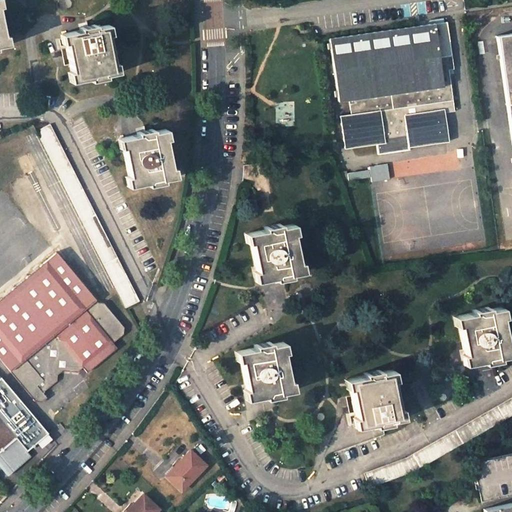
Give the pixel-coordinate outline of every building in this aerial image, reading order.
[(446,21),(329,38),(339,102),(348,100),(351,114),(340,116),(344,148),(376,143),(378,154),(410,149),(410,146),(449,141),(444,112),(455,110),(448,69),(454,68),(446,21)] [(79,29),(63,33),(65,42),(71,71),(72,80),(88,77),(104,74),(114,72),(112,62),(106,34),(104,24),(95,26),(79,29)] [(511,33),(496,36),(511,143),(511,33)] [(125,307),(138,300),(51,127),(44,130),(43,127),(36,130),(125,307)] [(136,134),(120,137),(122,146),(128,175),(130,185),(146,182),(162,178),(172,177),(170,167),(164,138),(162,129),(152,131),(136,134)] [(387,163),(369,166),(372,181),(390,178),(387,163)] [(264,229),(248,233),(250,242),(255,270),(257,280),(274,277),(290,273),(300,271),(298,262),(292,233),(290,223),(280,226),(264,229)] [(62,369),(77,371),(83,366),(87,370),(116,346),(113,341),(124,333),(123,326),(103,302),(97,301),(55,251),(0,296),(0,358),(34,399),(41,400),(46,396),(43,391),(56,380),(57,373),(62,369)] [(472,312),(457,315),(459,325),(464,353),(466,363),(482,360),(499,357),(508,355),(506,345),(501,317),(499,307),(489,309),(472,312)] [(246,389),(247,398),(264,395),(280,392),(290,390),(288,380),(282,352),(280,342),(270,344),(254,347),(238,350),(240,360),(246,389)] [(364,375),(348,378),(350,388),(355,416),(357,426),(373,423),(389,420),(399,418),(397,408),(392,380),(390,370),(380,372),(364,375)] [(46,431),(0,375),(0,449),(14,438),(25,450),(46,431)] [(511,414),(511,397),(408,457),(369,472),(371,479),(368,480),(369,487),(412,472),(511,414)] [(206,464),(190,450),(173,468),(166,475),(181,489),(206,464)] [(511,494),(511,453),(474,462),(483,501),(511,494)] [(173,468),(171,466),(164,473),(166,475),(173,468)] [(154,511),(158,508),(143,494),(125,511),(154,511)] [(511,511),(511,506),(511,502),(483,508),(484,511),(511,511)]
